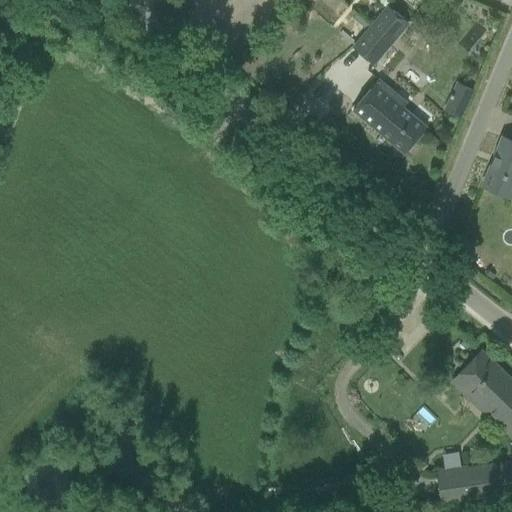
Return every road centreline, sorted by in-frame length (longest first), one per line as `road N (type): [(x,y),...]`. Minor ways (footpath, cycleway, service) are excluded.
road 1 (unclassified): [(419,259),(126,19)]
road 2 (residential): [(419,259),(511,38)]
